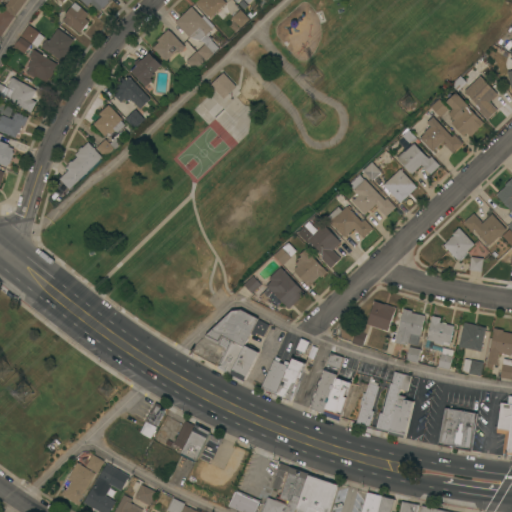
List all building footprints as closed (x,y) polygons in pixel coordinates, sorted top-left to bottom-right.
[(26,0),(14,16),(4,8),(9,0),(26,0)] [(109,0),(108,2),(109,3),(104,8),(103,7),(102,8),(101,8),(99,11),(90,3),(87,6),(80,0),(109,0)] [(198,0),(224,0),(227,3),(223,6),(228,12),(219,20),(215,14),(210,18),(196,2),(198,0)] [(175,22),(192,6),(212,28),(199,40),(189,37),(175,22)] [(80,33),(71,26),(70,27),(63,21),(66,16),(65,15),(71,7),(78,12),(81,8),(89,14),(85,18),(89,21),(80,33)] [(0,12),(3,8),(14,16),(1,36),(0,35),(0,12)] [(250,19),(240,28),(230,18),(240,9),(250,19)] [(29,25),(40,32),(39,33),(44,37),(37,47),(21,36),(29,25)] [(42,47),(43,45),(42,45),(44,42),(45,42),(47,39),(49,41),(58,29),(74,40),(69,46),(71,48),(62,61),(42,47)] [(153,48),(159,42),(157,40),(168,29),(170,31),(171,31),(185,47),(184,48),(185,49),(181,53),(180,52),(179,53),(177,51),(166,61),(153,48)] [(213,53),(204,43),(200,40),(205,35),(218,48),(213,53)] [(14,46),(21,37),(31,44),(25,54),(14,46)] [(195,51),(195,52),(204,43),(213,53),(195,71),(185,61),(195,51)] [(57,64),(53,71),(54,72),(46,85),(27,72),(30,67),(28,66),(33,58),(29,56),(34,49),(57,64)] [(131,70),(136,65),(134,63),(139,58),(141,61),(150,53),(155,58),(162,65),(160,67),(160,68),(156,72),(155,71),(153,73),(155,75),(151,78),(153,80),(146,86),(131,70)] [(236,87),(223,99),(210,85),(222,72),(236,87)] [(151,99),(141,109),(134,102),(133,102),(131,100),(132,99),(131,98),(128,101),(126,98),(121,102),(114,94),(120,88),(116,84),(125,76),(127,78),(129,76),(151,99)] [(498,94),(489,102),(497,110),(487,120),(479,111),(480,109),(480,108),(479,109),(476,106),(475,107),(471,103),(473,101),(472,100),(464,91),(480,76),(498,94)] [(9,100),(15,88),(13,87),(12,89),(8,87),(10,82),(9,81),(11,78),(12,79),(13,77),(37,90),(32,99),(37,102),(31,112),(9,100)] [(256,80),(261,87),(260,96),(252,101),(243,100),(238,93),(240,84),(247,79),(256,80)] [(456,92),(469,105),(468,106),(484,123),(470,136),(467,133),(464,136),(451,123),(454,120),(448,113),(451,110),(452,111),(453,109),(446,102),(456,92)] [(420,138),(425,133),(424,133),(430,126),(427,123),(430,120),(424,113),(431,107),(429,105),(436,98),(438,100),(439,99),(449,109),(448,110),(441,117),(441,116),(438,119),(437,118),(436,120),(452,136),(454,134),(463,143),(453,153),(452,152),(451,153),(444,146),(445,145),(445,144),(446,143),(443,140),(432,151),(420,138)] [(94,124),(102,116),(99,114),(109,104),(123,119),(121,121),(125,125),(120,130),(118,129),(116,131),(115,130),(111,134),(110,132),(105,136),(94,124)] [(126,119),(136,109),(140,114),(146,109),(150,114),(135,129),(126,119)] [(0,131),(0,113),(12,119),(15,112),(28,117),(24,126),(22,125),(19,132),(18,132),(16,138),(0,131)] [(97,147),(106,139),(110,143),(115,139),(120,144),(106,157),(97,147)] [(10,164),(8,165),(7,166),(5,166),(4,168),(0,166),(0,141),(9,144),(8,146),(14,148),(13,151),(14,153),(10,164)] [(69,189),(59,179),(68,170),(66,168),(69,164),(68,163),(71,160),(72,161),(77,157),(75,154),(79,150),(78,150),(82,146),(82,147),(88,142),(93,147),(94,147),(96,149),(96,150),(103,157),(69,189)] [(431,174),(422,165),(412,174),(398,159),(399,158),(398,157),(404,151),(405,152),(414,143),(427,157),(429,159),(431,156),(440,165),(431,174)] [(372,162),(381,172),(373,180),(363,171),(372,162)] [(416,185),(415,186),(417,187),(400,203),(384,185),(400,169),(416,185)] [(353,201),(359,195),(354,190),(354,189),(350,184),(360,175),(365,180),(365,179),(385,200),(387,198),(396,207),(386,217),(377,208),(379,207),(376,204),(365,214),(353,201)] [(506,186),(505,184),(511,178),(511,230),(508,226),(511,222),(511,216),(509,213),(511,211),(496,195),(506,186)] [(331,222),(332,221),(328,217),(339,207),(343,211),(348,206),(362,222),(365,219),(374,229),(363,238),(355,229),(356,229),(355,228),(345,237),(331,222)] [(507,229),(505,230),(506,231),(500,237),(499,236),(489,245),(475,230),(472,232),(464,223),(474,213),(482,222),(481,223),(482,224),(492,214),(507,229)] [(341,242),(333,250),(341,259),(331,268),(322,259),(324,257),(310,242),(308,244),(298,233),(305,226),(310,221),(318,230),(324,224),(341,242)] [(458,260),(444,245),(454,236),(452,234),(459,228),(475,245),(458,260)] [(511,232),(511,246),(502,235),(509,229),(511,232)] [(273,255),(282,247),(283,247),(289,242),(297,251),(291,256),(292,257),(283,265),(273,255)] [(328,272),(321,278),(319,276),(312,282),(313,283),(309,287),(295,271),(296,270),(294,269),(297,266),(295,264),(299,261),(297,259),(300,257),(301,257),(300,255),(306,249),(328,272)] [(511,256),(509,275),(511,275),(511,281),(508,281),(508,274),(496,273),(498,260),(502,261),(502,258),(506,255),(511,256)] [(483,258),(481,272),(469,270),(471,256),(483,258)] [(269,288),(266,285),(272,281),(269,278),(281,267),(305,293),(289,309),(282,302),(277,307),(259,297),(269,288)] [(252,293),(244,284),(253,276),(262,284),(252,293)] [(367,324),(375,301),(396,308),(388,331),(367,324)] [(418,345),(407,343),(407,342),(405,342),(405,345),(404,345),(396,344),(396,343),(395,342),(398,328),(399,328),(403,308),(412,311),(419,313),(419,314),(425,315),(418,345)] [(245,345),(231,374),(217,366),(226,348),(204,337),(231,311),(241,309),(258,318),(258,319),(251,334),(245,345)] [(441,318),(440,322),(454,326),(449,346),(443,344),(442,345),(434,343),(434,341),(426,340),(427,336),(428,336),(431,322),(432,316),(441,318)] [(258,319),(269,325),(263,337),(257,333),(255,336),(251,334),(258,319)] [(463,325),(464,325),(464,323),(486,327),(481,351),(459,346),(463,325)] [(363,346),(352,343),(353,341),(339,336),(342,326),(356,331),(356,330),(367,333),(363,346)] [(503,330),(503,331),(511,333),(511,354),(511,356),(504,354),(504,353),(502,353),(502,355),(499,354),(497,365),(493,365),(493,368),(486,367),(489,350),(490,350),(494,332),(493,332),(494,328),(503,330)] [(259,352),(244,381),(231,374),(245,345),(259,352)] [(421,349),(418,363),(406,360),(409,346),(421,349)] [(443,347),(454,350),(449,369),(438,367),(443,347)] [(331,353),(344,357),(340,369),(327,364),(331,353)] [(292,358),(305,363),(302,370),(293,393),(294,393),(291,400),(277,394),(289,364),(292,358)] [(481,376),(468,373),(469,372),(462,370),(465,358),(484,362),(481,376)] [(504,358),(511,359),(511,379),(500,377),(504,358)] [(277,394),(261,388),(274,359),(281,363),(282,361),(289,364),(277,394)] [(311,408),(325,370),(338,375),(337,377),(324,412),(311,408)] [(389,433),(375,430),(380,413),(383,413),(390,383),(392,383),(394,371),(404,374),(400,389),(399,395),(389,433)] [(404,374),(411,376),(407,392),(404,391),(404,390),(400,389),(404,374)] [(337,377),(351,383),(339,420),(323,415),(324,412),(337,377)] [(357,388),(360,381),(369,383),(366,391),(357,388)] [(369,383),(379,386),(372,410),(374,411),(369,428),(356,424),(362,405),(360,404),(363,393),(365,393),(366,391),(369,383)] [(406,396),(405,400),(413,402),(404,438),(388,434),(389,433),(399,395),(406,396)] [(511,396),(511,455),(506,454),(506,453),(503,453),(505,434),(496,433),(497,429),(501,403),(508,404),(509,396),(511,396)] [(140,433),(156,403),(166,408),(156,427),(157,427),(151,439),(140,433)] [(445,407),(477,414),(470,452),(438,446),(445,407)] [(184,449),(174,444),(185,421),(196,426),(184,449)] [(196,425),(210,432),(195,462),(181,455),(184,449),(196,426),(196,425)] [(93,454),(105,461),(98,473),(86,466),(93,454)] [(96,473),(80,501),(81,502),(79,505),(63,496),(65,494),(64,493),(66,490),(67,490),(73,479),(69,476),(77,462),(96,473)] [(295,511),(261,511),(267,497),(285,504),(281,511),(282,511),(288,500),(279,497),(287,473),(287,472),(287,471),(285,470),(278,489),(271,487),(275,475),(274,475),(279,462),(289,466),(308,473),(308,474),(297,509),(295,511)] [(101,511),(84,502),(107,463),(130,476),(121,490),(112,485),(106,496),(116,502),(110,511),(101,511)] [(308,474),(337,484),(327,511),(307,511),(297,509),(308,474)] [(141,484),(156,492),(150,505),(135,497),(141,484)] [(236,490),(260,500),(255,511),(246,511),(244,511),(243,511),(229,506),(236,490)] [(362,511),(367,492),(382,496),(378,511),(362,511)] [(114,511),(124,494),(133,499),(131,502),(133,504),(132,507),(138,510),(137,511),(138,511),(114,511)] [(378,511),(382,496),(395,499),(391,511),(378,511)] [(171,511),(167,510),(173,498),(185,503),(184,505),(198,511),(171,511)] [(399,511),(402,501),(419,505),(417,511),(399,511)]
